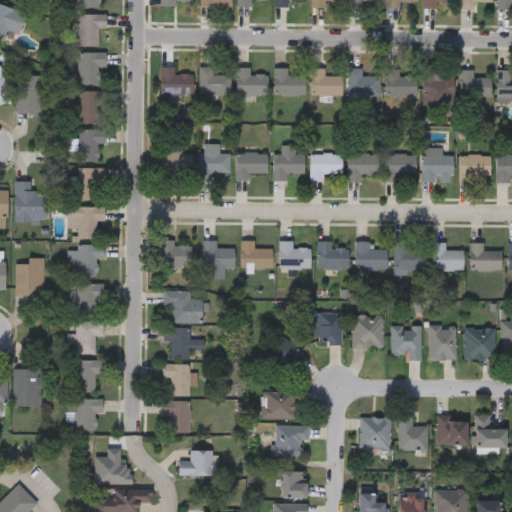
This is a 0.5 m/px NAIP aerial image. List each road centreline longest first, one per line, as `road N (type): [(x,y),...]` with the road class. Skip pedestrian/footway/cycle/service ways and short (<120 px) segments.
road 1 (residential): [(135,0),(136,423)]
road 2 (residential): [(511,46),(135,36)]
road 3 (residential): [(511,211),(137,209)]
road 4 (residential): [(511,385),(356,389),(338,399)]
